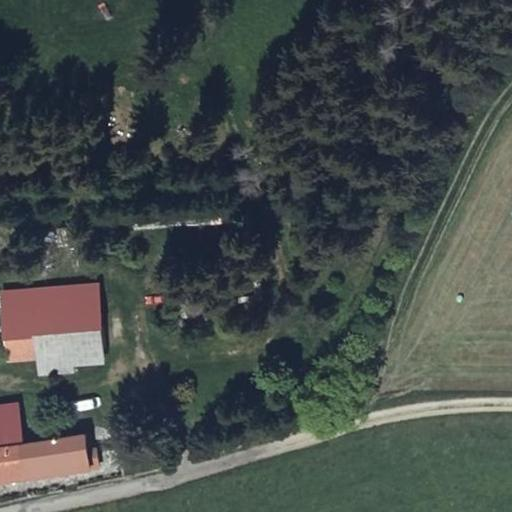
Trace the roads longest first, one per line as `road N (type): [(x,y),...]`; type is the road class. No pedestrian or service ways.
road 1 (track): [(186,474),(406,410),(511,404)]
road 2 (unclassified): [(11,511),(186,474)]
